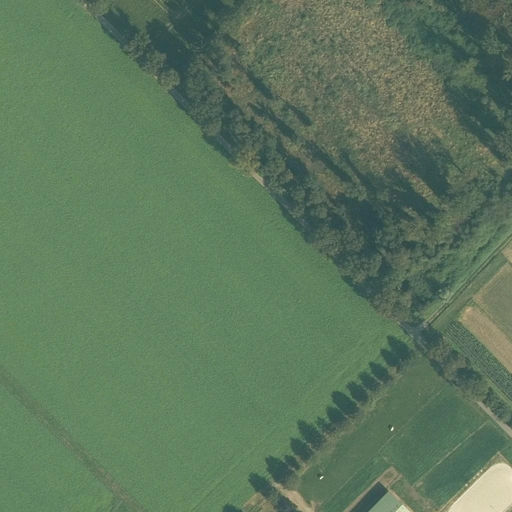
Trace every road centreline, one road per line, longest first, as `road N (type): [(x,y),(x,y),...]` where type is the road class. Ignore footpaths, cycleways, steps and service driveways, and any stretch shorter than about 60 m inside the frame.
road 1 (unclassified): [(511,435),(82,0)]
road 2 (track): [(413,336),(511,236)]
